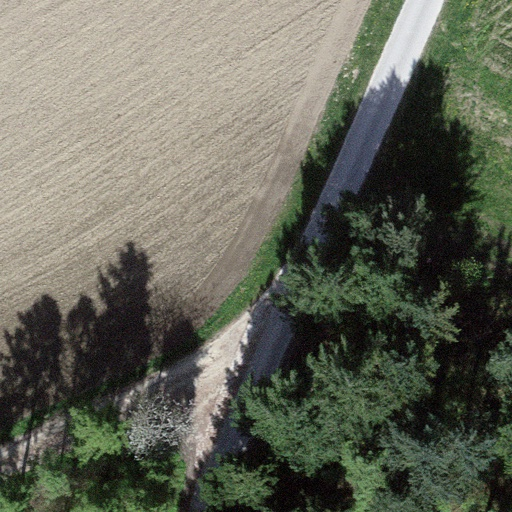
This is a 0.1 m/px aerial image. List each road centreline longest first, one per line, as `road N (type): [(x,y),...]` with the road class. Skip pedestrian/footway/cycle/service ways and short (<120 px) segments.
road 1 (unclassified): [(421,0),(279,313),(201,511)]
road 2 (track): [(0,464),(279,313)]
